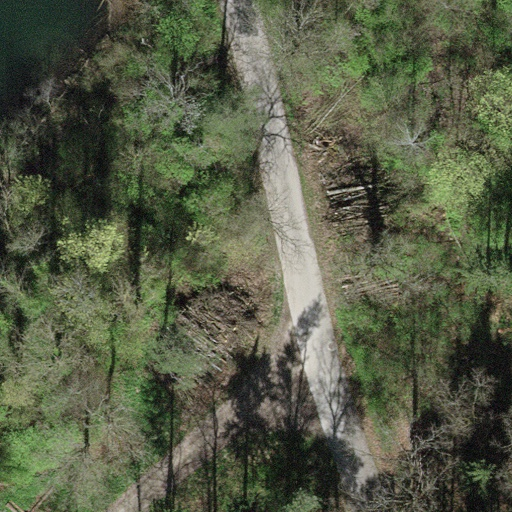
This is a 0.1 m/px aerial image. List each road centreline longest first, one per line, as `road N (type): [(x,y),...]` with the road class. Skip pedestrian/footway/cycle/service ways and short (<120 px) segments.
road 1 (unclassified): [(362,511),(310,366),(242,0)]
road 2 (track): [(126,511),(177,455),(310,366)]
